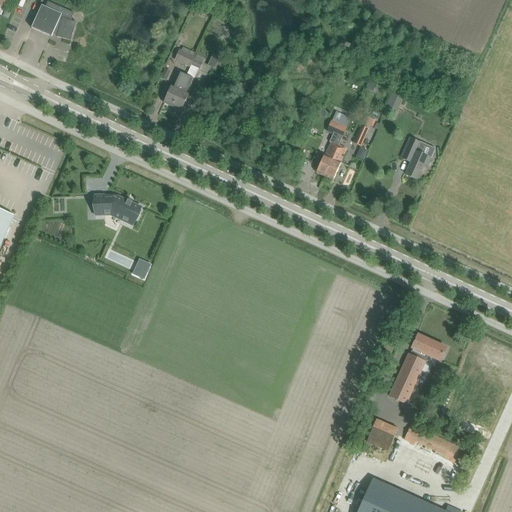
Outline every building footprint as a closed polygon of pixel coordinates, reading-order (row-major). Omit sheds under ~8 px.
[(0,0),(0,14),(1,15),(5,7),(8,0),(0,0)] [(42,5),(32,28),(34,27),(34,26),(51,33),(50,34),(51,36),(51,37),(53,33),(57,34),(57,36),(71,40),(73,31),(76,22),(71,21),(74,14),(48,2),(45,7),(42,5)] [(214,22),(212,29),(224,32),(226,25),(214,22)] [(175,61),(190,68),(191,66),(198,69),(201,61),(195,59),(196,57),(180,50),(175,61)] [(164,103),(172,107),(186,76),(179,73),(175,80),(177,81),(174,86),(172,85),(164,103)] [(186,76),(172,107),(181,110),(189,93),(186,91),(189,86),(190,87),(194,79),(186,76)] [(391,90),(384,107),(397,112),(404,95),(391,90)] [(375,110),(373,116),(379,119),(382,113),(375,110)] [(366,116),(363,123),(371,127),(374,120),(366,116)] [(341,138),(342,139),(347,128),(331,121),(326,132),(333,135),(341,138)] [(371,137),(366,135),(367,133),(371,135),(373,132),(361,126),(353,143),(361,147),(362,144),(367,146),(371,137)] [(341,138),(333,135),(330,142),(331,143),(328,150),(329,150),(327,156),(324,155),(316,172),(325,176),(338,145),(341,138)] [(401,158),(411,162),(406,174),(417,179),(424,164),(428,166),(431,158),(418,152),(422,144),(410,138),(401,158)] [(338,145),(325,176),(333,180),(341,162),(339,161),(341,156),(342,156),(346,149),(338,145)] [(96,216),(105,216),(111,216),(119,219),(131,224),(134,216),(137,217),(141,207),(132,203),(133,202),(128,200),(127,201),(118,197),(117,201),(114,199),(105,200),(104,195),(95,196),(96,216)] [(0,244),(13,215),(0,209),(0,244)] [(441,361),(446,348),(418,335),(412,348),(413,348),(410,355),(409,354),(390,397),(407,405),(425,362),(428,355),(441,361)] [(376,420),(366,442),(388,452),(398,429),(376,420)] [(411,425),(404,441),(454,465),(462,449),(411,425)] [(446,511),(373,479),(357,511),(446,511)]
